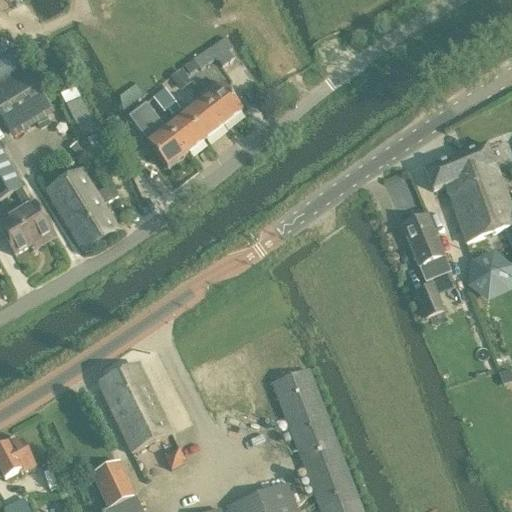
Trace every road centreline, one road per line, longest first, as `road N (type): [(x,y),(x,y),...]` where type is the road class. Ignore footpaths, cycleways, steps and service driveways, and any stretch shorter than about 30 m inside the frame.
road 1 (tertiary): [(0,417),(511,75)]
road 2 (unclassified): [(0,314),(120,246),(456,0)]
road 3 (unknown): [(149,321),(212,459),(212,474),(178,500),(175,511)]
